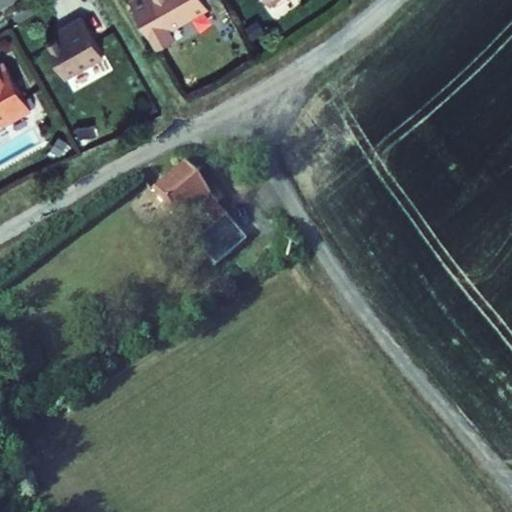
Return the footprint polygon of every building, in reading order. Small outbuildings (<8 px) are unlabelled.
[(131,0),(158,46),(177,35),(171,26),(209,4),(206,0),(131,0)] [(47,44),(66,77),(104,55),(82,17),(68,25),(71,31),(47,44)] [(247,26),(254,38),(265,31),(258,20),(247,26)] [(0,121),(2,121),(4,124),(32,108),(5,61),(0,64),(0,121)] [(79,139),(91,138),(90,127),(77,129),(79,139)] [(60,154),(67,142),(60,137),(52,149),(60,154)] [(215,205),(183,167),(152,193),(185,231),(215,205)] [(227,218),(215,205),(185,231),(196,244),(227,218)]
